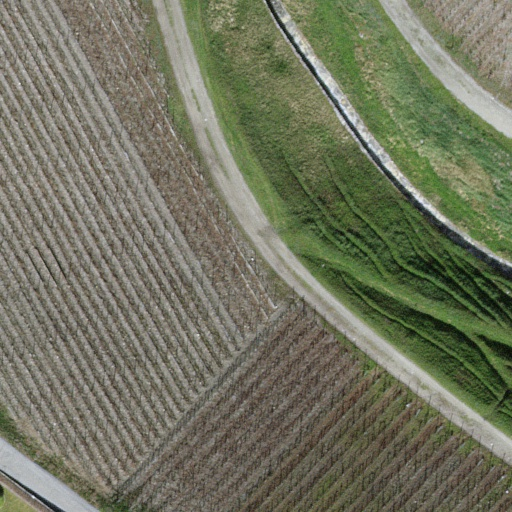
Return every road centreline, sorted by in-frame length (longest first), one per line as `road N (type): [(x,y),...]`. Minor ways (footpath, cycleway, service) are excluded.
road 1 (track): [(511,466),(357,345),(245,238),(194,127),(159,0)]
road 2 (track): [(379,0),(427,75),(473,118),(511,140)]
